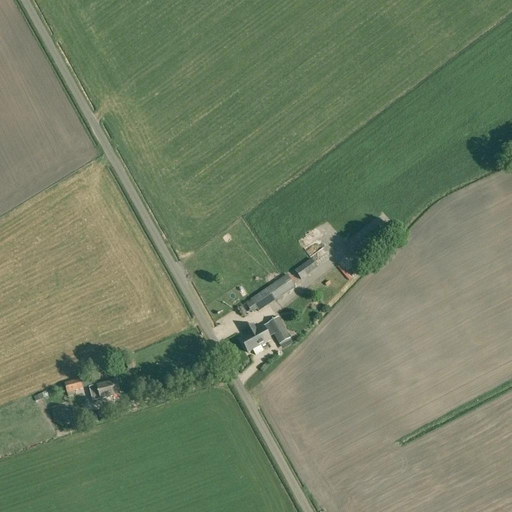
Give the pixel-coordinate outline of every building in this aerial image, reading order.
[(346,243),(355,254),(350,258),(359,268),(390,241),(383,232),(373,220),(346,243)] [(301,280),(317,268),(311,259),(294,270),(301,280)] [(258,312),(276,299),(277,301),(283,298),(282,296),(292,289),(295,287),(287,275),(267,288),(250,299),(252,301),(246,305),(252,313),(257,309),(258,312)] [(279,318),(268,324),(269,325),(274,334),(281,346),(291,340),(279,318)] [(263,326),(256,329),(253,324),(243,330),(246,335),(240,339),(248,353),(271,340),(269,337),(274,334),(269,325),(264,328),(263,326)] [(83,389),(83,388),(92,386),(89,376),(64,383),(67,393),(83,389)] [(100,400),(119,395),(116,380),(96,385),(89,387),(92,401),(100,399),(100,400)]
